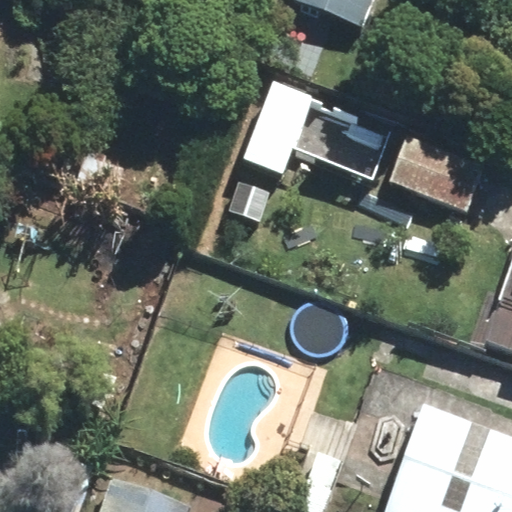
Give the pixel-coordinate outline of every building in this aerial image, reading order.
[(289,0),(287,5),(367,36),(380,0),(289,0)] [(478,169),(406,146),(391,192),(463,215),(478,169)] [(208,305),(295,336),(303,313),(216,282),(208,305)] [(511,511),(511,441),(427,411),(389,511),(511,511)] [(186,511),(117,485),(106,511),(186,511)]
